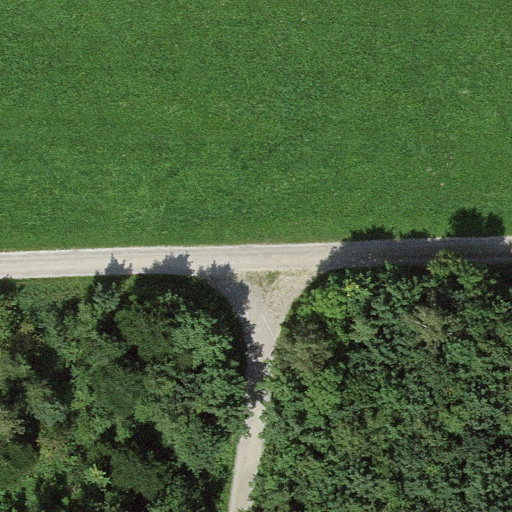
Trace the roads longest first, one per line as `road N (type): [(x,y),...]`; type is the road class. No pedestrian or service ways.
road 1 (track): [(0,268),(511,255)]
road 2 (track): [(280,262),(239,511)]
